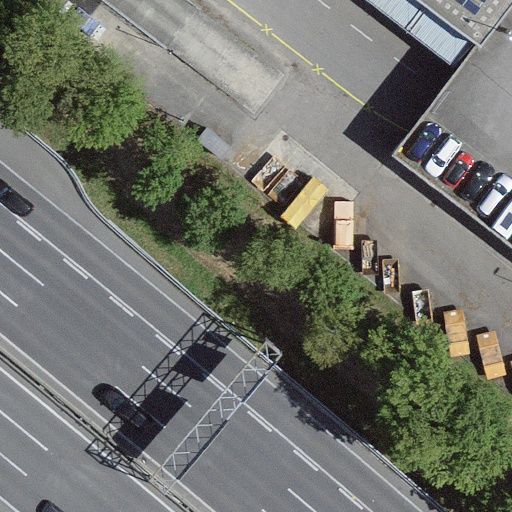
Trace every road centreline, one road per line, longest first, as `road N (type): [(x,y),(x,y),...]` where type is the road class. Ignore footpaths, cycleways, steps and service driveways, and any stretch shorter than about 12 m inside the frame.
road 1 (motorway): [(288,511),(0,272)]
road 2 (motorway): [(0,433),(96,511)]
